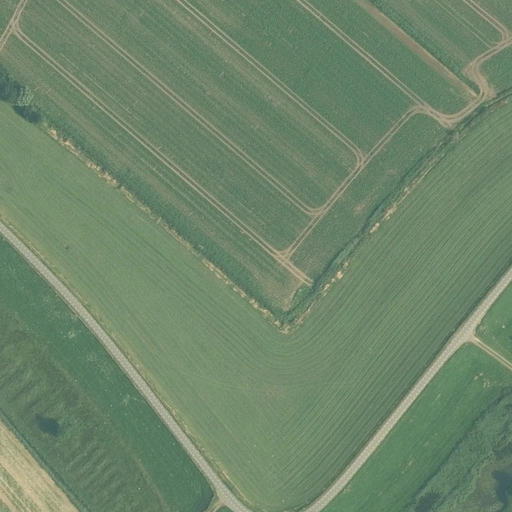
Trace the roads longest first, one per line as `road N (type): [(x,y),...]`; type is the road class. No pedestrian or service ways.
road 1 (unclassified): [(0,224),(84,310),(245,511)]
road 2 (unclassified): [(310,511),(511,281)]
